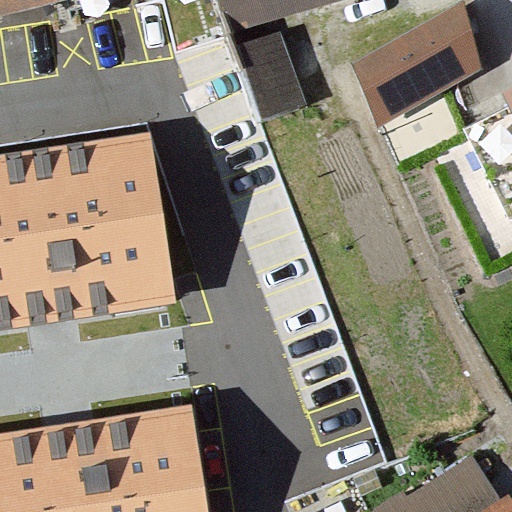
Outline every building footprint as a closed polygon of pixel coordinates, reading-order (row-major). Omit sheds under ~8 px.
[(0,0),(0,19),(79,0),(215,0),(222,19),(286,0),(0,0)] [(464,34),(359,100),(382,137),(487,71),(464,34)] [(511,99),(462,124),(509,217),(511,215),(511,99)] [(150,136),(0,157),(0,326),(175,301),(150,136)] [(206,511),(191,406),(0,434),(0,511),(206,511)] [(504,511),(474,460),(382,511),(504,511)]
